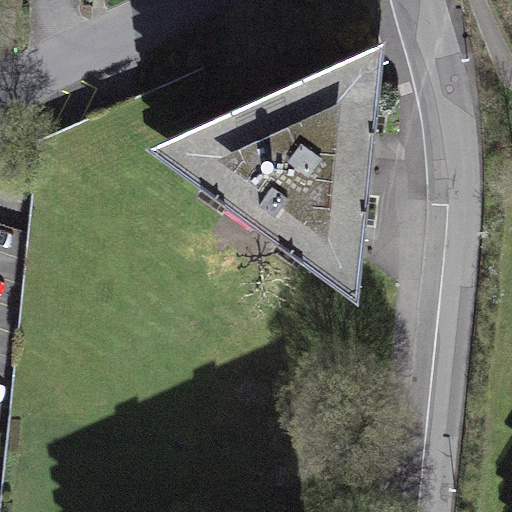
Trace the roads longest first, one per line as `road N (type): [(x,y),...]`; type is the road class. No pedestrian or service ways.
road 1 (residential): [(427,511),(459,149),(422,0)]
road 2 (residential): [(221,0),(0,108)]
